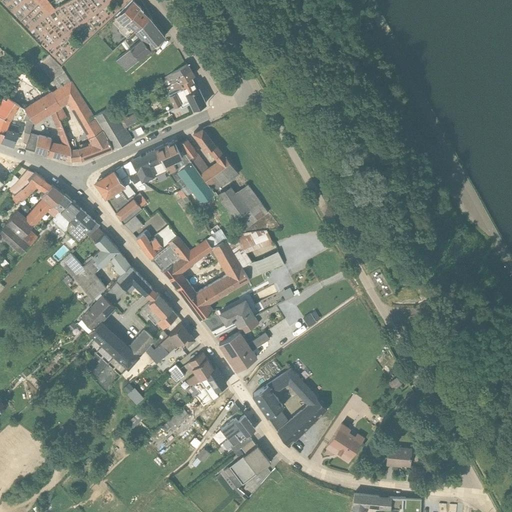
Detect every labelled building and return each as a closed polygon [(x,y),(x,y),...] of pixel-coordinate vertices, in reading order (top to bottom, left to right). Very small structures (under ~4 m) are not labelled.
[(51,0),(46,0),(42,3),(48,8),(54,4),(51,0)] [(135,29),(148,14),(139,6),(140,5),(135,0),(128,0),(116,13),(115,12),(110,17),(119,26),(118,27),(127,35),(134,28),(135,29)] [(150,46),(164,34),(148,14),(135,29),(134,28),(127,35),(120,40),(121,41),(126,48),(142,35),(150,46)] [(151,47),(150,46),(142,35),(126,48),(115,57),(125,67),(151,47)] [(126,48),(121,41),(101,57),(106,64),(115,57),(126,48)] [(36,60),(50,78),(53,76),(64,68),(60,63),(48,51),(36,60)] [(177,75),(190,67),(187,62),(158,78),(161,82),(164,79),(165,80),(167,78),(170,83),(178,78),(177,75)] [(168,96),(175,92),(183,88),(180,82),(191,76),(194,74),(190,67),(177,75),(178,78),(170,83),(167,86),(169,90),(165,92),(167,96),(168,96)] [(57,87),(70,79),(64,70),(52,78),(57,87)] [(189,99),(193,108),(205,103),(198,86),(196,87),(191,76),(180,82),(183,88),(175,92),(181,103),(189,99)] [(82,159),(112,147),(93,115),(71,78),(70,79),(57,87),(51,90),(61,105),(67,102),(90,140),(88,141),(88,143),(78,147),(70,148),(71,160),(82,159)] [(152,81),(143,86),(146,91),(155,87),(152,81)] [(46,154),(71,160),(70,148),(59,119),(55,109),(61,105),(51,90),(23,106),(27,110),(33,121),(34,123),(50,113),(62,143),(50,140),(50,136),(38,133),(38,135),(30,132),(26,143),(24,148),(46,154)] [(181,103),(175,92),(168,96),(170,100),(171,99),(172,102),(171,102),(174,107),(181,103)] [(2,96),(0,101),(0,114),(10,119),(20,104),(7,95),(6,98),(2,96)] [(93,115),(112,147),(131,139),(124,125),(120,118),(112,104),(93,115)] [(55,109),(59,119),(66,116),(61,105),(55,109)] [(30,132),(33,121),(27,110),(23,119),(26,120),(23,142),(26,143),(30,132)] [(120,118),(124,125),(138,118),(133,110),(120,118)] [(0,114),(0,124),(5,127),(7,127),(10,119),(0,114)] [(140,125),(131,129),(134,135),(143,131),(140,125)] [(7,127),(5,127),(1,140),(14,145),(18,131),(7,127)] [(178,144),(213,192),(237,175),(202,128),(193,133),(206,151),(207,150),(216,161),(208,167),(187,139),(179,143),(178,144)] [(179,143),(177,140),(174,141),(174,140),(154,149),(158,158),(159,158),(167,170),(180,190),(185,197),(191,193),(199,205),(214,193),(213,192),(178,144),(179,143)] [(158,158),(154,149),(131,159),(141,182),(167,170),(159,158),(158,158)] [(129,161),(121,166),(128,176),(135,173),(129,161)] [(131,182),(128,176),(121,166),(96,181),(96,184),(123,226),(134,217),(141,210),(141,209),(131,197),(135,195),(128,184),(131,182)] [(14,198),(35,172),(27,169),(19,179),(10,189),(7,192),(12,196),(14,198)] [(29,232),(33,228),(34,229),(47,214),(52,208),(51,207),(52,207),(63,195),(52,185),(52,186),(35,172),(14,198),(12,196),(8,200),(16,207),(20,203),(21,205),(36,188),(44,194),(40,198),(43,200),(25,219),(17,212),(0,232),(0,241),(1,240),(22,257),(37,239),(29,232)] [(10,189),(19,179),(13,174),(5,184),(10,189)] [(230,186),(216,196),(242,232),(268,212),(258,199),(246,184),(235,192),(230,186)] [(182,200),(185,197),(180,190),(177,192),(182,200)] [(70,201),(63,195),(52,207),(60,213),(70,201)] [(68,222),(80,210),(70,201),(60,213),(54,220),(51,223),(65,236),(65,233),(67,228),(71,225),(68,222)] [(52,208),(47,214),(54,220),(60,213),(52,207),(51,207),(52,208)] [(99,228),(80,210),(68,222),(71,225),(67,228),(65,233),(76,243),(78,241),(78,242),(85,235),(88,238),(97,230),(99,228)] [(134,217),(123,226),(132,237),(143,227),(134,217)] [(136,242),(150,259),(176,236),(167,226),(152,240),(149,243),(144,236),(136,242)] [(211,235),(217,244),(225,239),(227,238),(220,228),(211,235)] [(130,268),(97,230),(88,238),(95,245),(94,246),(100,252),(92,259),(93,260),(83,269),(82,268),(82,269),(70,256),(60,265),(59,266),(87,298),(83,301),(88,306),(94,300),(99,295),(106,289),(94,276),(109,263),(114,268),(112,270),(120,278),(130,268)] [(266,231),(236,234),(231,237),(231,236),(227,238),(225,239),(249,282),(284,265),(277,252),(251,264),(246,254),(272,243),(266,231)] [(147,234),(144,236),(149,243),(152,240),(147,234)] [(217,244),(211,235),(205,239),(211,248),(217,244)] [(177,236),(150,260),(170,281),(200,322),(214,312),(209,306),(249,282),(225,239),(217,244),(211,248),(205,239),(205,238),(189,251),(177,236)] [(60,265),(70,256),(66,252),(56,261),(60,265)] [(130,268),(120,278),(103,298),(112,307),(128,292),(139,302),(144,297),(151,290),(130,268)] [(67,279),(62,283),(67,288),(71,283),(67,279)] [(157,296),(151,290),(144,297),(150,303),(157,296)] [(290,290),(281,294),(284,301),(293,297),(290,290)] [(88,334),(101,323),(115,310),(112,307),(103,298),(102,297),(101,297),(99,295),(94,300),(96,303),(80,319),(81,321),(78,324),(88,334)] [(163,331),(177,318),(157,296),(150,303),(143,312),(148,317),(156,325),(163,331)] [(255,318),(246,301),(220,315),(226,326),(234,321),(238,328),(254,318),(255,318)] [(73,305),(68,309),(75,316),(79,312),(73,305)] [(310,316),(302,321),(308,330),(316,325),(310,316)] [(156,325),(148,317),(146,318),(155,327),(156,325)] [(219,347),(228,360),(248,346),(242,336),(259,326),(254,318),(238,328),(236,329),(239,334),(219,347)] [(76,327),(72,323),(67,328),(71,333),(76,327)] [(127,371),(145,353),(155,342),(143,331),(128,348),(101,323),(88,334),(127,371)] [(163,333),(155,342),(145,353),(156,366),(182,344),(186,350),(194,343),(181,327),(168,338),(163,333)] [(248,346),(228,360),(237,374),(257,360),(253,353),(269,341),(265,336),(248,346)] [(382,355),(377,361),(381,364),(385,357),(382,355)] [(190,389),(213,372),(203,356),(188,366),(195,377),(186,383),(190,389)] [(20,374),(24,378),(30,371),(27,367),(20,374)] [(175,367),(167,375),(175,385),(184,378),(175,367)] [(210,397),(226,386),(216,370),(213,372),(190,389),(185,392),(192,401),(205,388),(210,397)] [(316,400),(317,400),(290,370),(266,386),(267,387),(253,397),(277,433),(277,434),(288,449),(326,411),(316,400)] [(388,386),(394,393),(401,387),(396,381),(394,382),(388,386)] [(133,392),(129,386),(122,391),(136,407),(143,401),(134,391),(133,392)] [(161,430),(166,435),(171,431),(174,434),(189,418),(186,415),(193,408),(189,404),(161,430)] [(235,407),(228,415),(231,419),(239,413),(235,407)] [(126,427),(131,433),(149,417),(143,411),(126,427)] [(255,432),(244,418),(238,423),(236,420),(220,432),(233,449),(230,450),(234,455),(251,443),(248,438),(255,432)] [(349,463),(364,439),(357,435),(355,438),(349,434),(350,431),(342,425),(326,449),(334,455),(336,454),(349,463)] [(69,427),(62,436),(69,442),(76,433),(69,427)] [(251,443),(234,455),(239,462),(256,449),(251,443)] [(411,448),(388,446),(385,466),(400,468),(400,467),(410,467),(411,448)] [(229,469),(242,486),(266,469),(270,465),(256,449),(239,462),(229,469)] [(203,451),(197,459),(203,463),(209,456),(203,451)] [(102,471),(93,479),(97,485),(100,483),(99,481),(106,476),(102,471)] [(241,488),(227,471),(223,474),(237,491),(241,488)] [(420,511),(421,500),(354,496),(350,511),(363,511),(364,509),(392,511),(420,511)]
